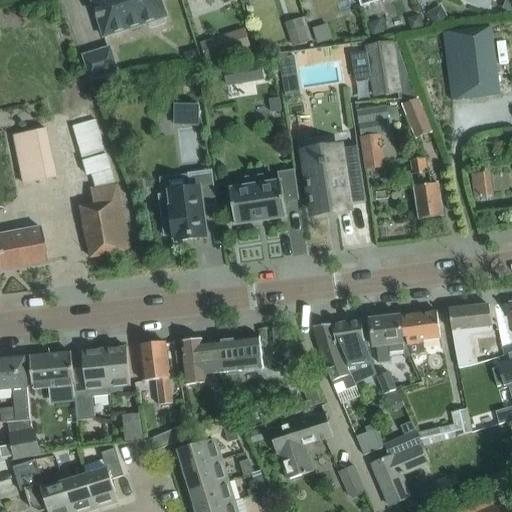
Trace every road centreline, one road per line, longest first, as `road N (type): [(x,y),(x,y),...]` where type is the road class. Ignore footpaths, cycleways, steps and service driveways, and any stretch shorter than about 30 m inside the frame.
road 1 (tertiary): [(0,324),(297,290)]
road 2 (residential): [(381,511),(304,329),(297,290)]
road 3 (tertiary): [(297,290),(511,262)]
